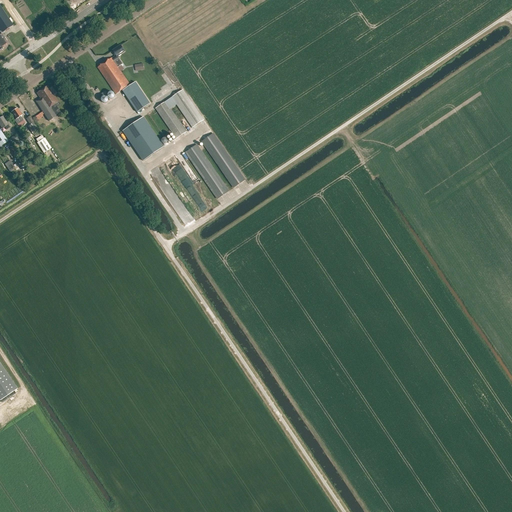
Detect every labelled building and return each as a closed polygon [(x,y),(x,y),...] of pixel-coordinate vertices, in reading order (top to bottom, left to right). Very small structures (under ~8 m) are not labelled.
[(0,50),(5,47),(8,44),(1,34),(13,25),(0,6),(0,50)] [(121,46),(113,51),(116,55),(112,58),(98,68),(116,95),(123,89),(130,85),(118,67),(123,64),(118,56),(125,52),(121,46)] [(123,91),(137,113),(150,104),(135,82),(123,91)] [(58,102),(53,95),(48,86),(46,87),(37,93),(41,98),(36,101),(36,102),(49,121),(56,117),(55,115),(60,112),(55,104),(58,102)] [(192,128),(204,120),(183,90),(172,98),(192,128)] [(176,139),(186,132),(166,102),(155,109),(176,139)] [(17,125),(23,121),(20,116),(21,115),(17,109),(11,112),(16,119),(14,121),(17,125)] [(31,132),(38,128),(30,116),(26,119),(29,125),(27,126),(31,132)] [(5,121),(2,117),(0,118),(0,126),(2,129),(4,127),(6,130),(9,128),(8,125),(6,121),(5,121)] [(143,161),(164,147),(143,117),(123,131),(143,161)] [(234,188),(245,181),(214,134),(202,142),(234,188)] [(42,136),(36,139),(38,142),(37,143),(43,153),(51,148),(44,138),(43,139),(42,136)] [(186,153),(218,199),(229,191),(198,145),(186,153)] [(12,158),(17,154),(13,147),(8,151),(12,158)] [(10,172),(16,168),(10,160),(5,164),(10,172)] [(0,400),(1,402),(15,393),(14,391),(17,389),(0,363),(0,400)]
